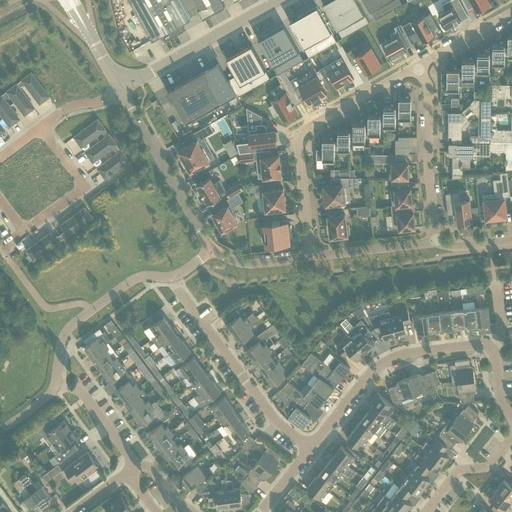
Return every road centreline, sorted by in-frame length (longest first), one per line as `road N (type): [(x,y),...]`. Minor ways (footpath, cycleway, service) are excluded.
road 1 (residential): [(311,257),(297,141),(416,68)]
road 2 (residential): [(311,445),(272,417),(169,278)]
road 3 (residential): [(488,346),(392,358),(311,445)]
road 4 (residential): [(283,0),(119,91)]
road 5 (residential): [(210,251),(119,91)]
road 6 (residential): [(435,241),(427,88),(416,68)]
road 7 (residential): [(56,384),(60,342),(77,320),(139,277),(169,278)]
road 8 (residential): [(22,232),(83,187),(41,127)]
road 9 (residential): [(435,241),(311,257)]
